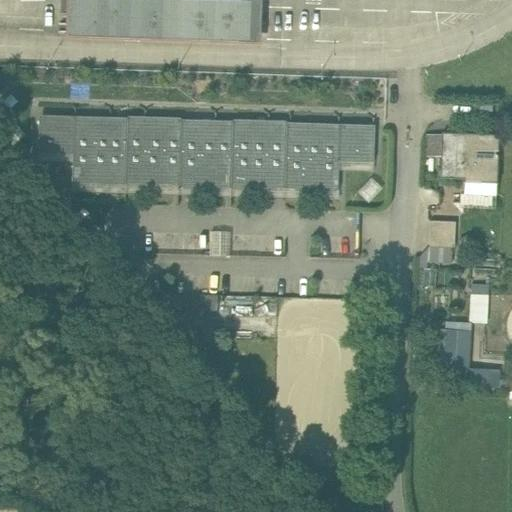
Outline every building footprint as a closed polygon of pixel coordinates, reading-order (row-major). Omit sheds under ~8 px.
[(264,8),(73,1),(72,40),(262,47),(264,8)] [(235,127),(184,125),(184,123),(130,122),(130,123),(42,121),(41,152),(76,153),(75,183),(129,185),(129,183),(181,185),(181,186),(235,188),(235,186),(286,188),(286,189),(340,191),(341,161),(376,162),(377,131),(289,128),(289,127),(235,125),(235,127)] [(497,138),(468,137),(468,135),(466,135),(466,137),(445,136),(445,134),(443,134),(441,179),(465,180),(465,183),(498,184),(499,136),(497,136),(497,138)] [(463,238),(438,236),(437,261),(462,262),(463,238)] [(469,282),(468,321),(485,322),(487,283),(469,282)] [(467,368),(468,321),(439,320),(437,380),(496,382),(496,369),(467,368)]
